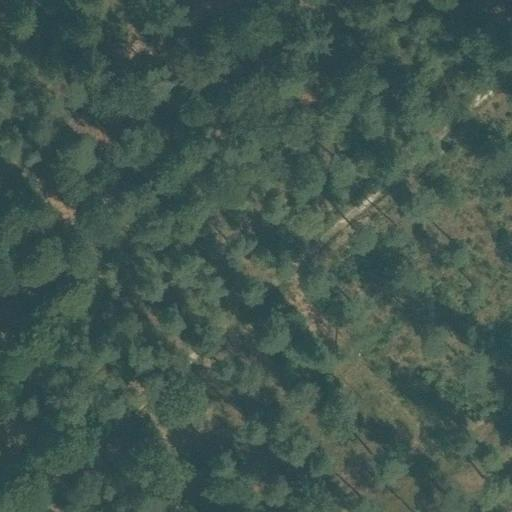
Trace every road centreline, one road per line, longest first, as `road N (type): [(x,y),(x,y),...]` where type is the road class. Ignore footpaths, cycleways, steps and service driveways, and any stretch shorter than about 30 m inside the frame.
road 1 (track): [(26,511),(511,66)]
road 2 (track): [(407,511),(511,418)]
